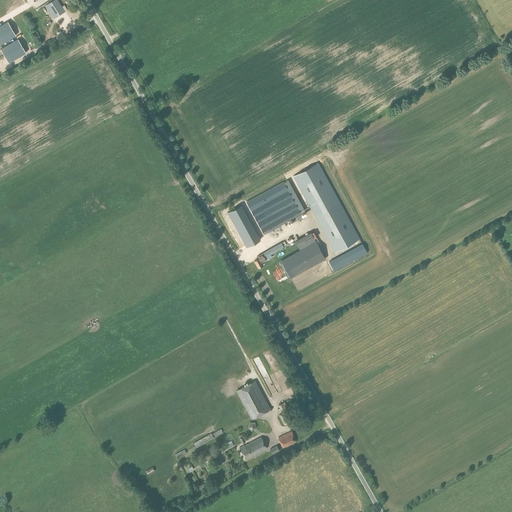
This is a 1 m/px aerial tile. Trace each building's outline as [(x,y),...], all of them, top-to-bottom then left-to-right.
[(53,0),(49,3),(52,7),(47,10),(47,11),(46,12),(51,20),(64,12),(59,3),(56,0),(53,0)] [(0,44),(16,35),(8,21),(0,26),(0,44)] [(26,52),(18,39),(1,49),(9,63),(26,52)] [(318,163),(293,176),(324,233),(348,218),(318,163)] [(264,235),(301,214),(284,181),(246,202),(264,235)] [(260,240),(240,205),(227,212),(246,247),(260,240)] [(294,242),(304,237),(302,234),(292,240),(294,242)] [(316,241),(300,249),(281,260),(290,277),(325,258),(316,241)] [(262,263),(266,260),(265,258),(284,247),(281,242),(262,253),(262,254),(258,256),(259,258),(254,261),(258,267),(263,265),(262,263)] [(270,358),(267,359),(270,366),(276,363),(272,355),(269,356),(270,358)] [(236,391),(252,419),(271,409),(255,380),(236,391)] [(285,402),(278,405),(282,413),(279,414),(279,415),(278,415),(284,425),(290,422),(285,412),(289,409),(285,402)] [(256,427),(255,422),(249,422),(248,427),(252,431),(256,427)] [(221,429),(212,434),(211,433),(194,443),(197,448),(223,433),(221,429)] [(283,448),(296,442),(292,431),(278,437),(283,448)] [(249,448),(253,456),(267,448),(261,437),(249,443),(251,447),(249,448)] [(253,456),(249,448),(251,447),(249,443),(245,445),(240,447),(247,459),(253,456)] [(277,445),(270,449),(273,454),(280,450),(277,445)] [(177,458),(187,453),(185,449),(176,454),(177,458)] [(220,455),(214,458),(218,466),(224,463),(220,455)]
